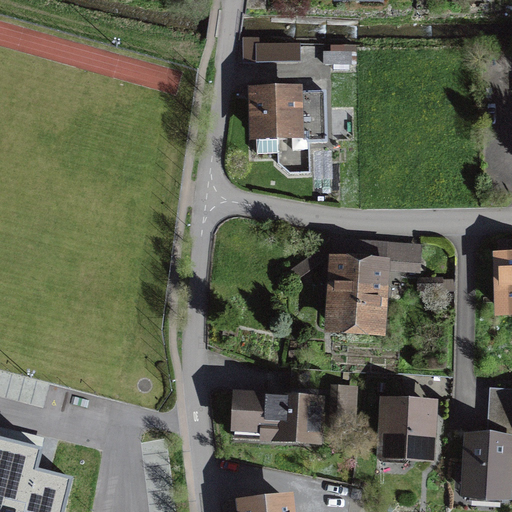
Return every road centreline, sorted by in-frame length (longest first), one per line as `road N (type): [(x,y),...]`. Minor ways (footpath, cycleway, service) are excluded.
road 1 (residential): [(200,511),(189,385),(206,197)]
road 2 (residential): [(206,197),(337,219),(511,220)]
road 3 (unknown): [(195,456),(0,394)]
road 4 (residential): [(206,197),(232,0)]
